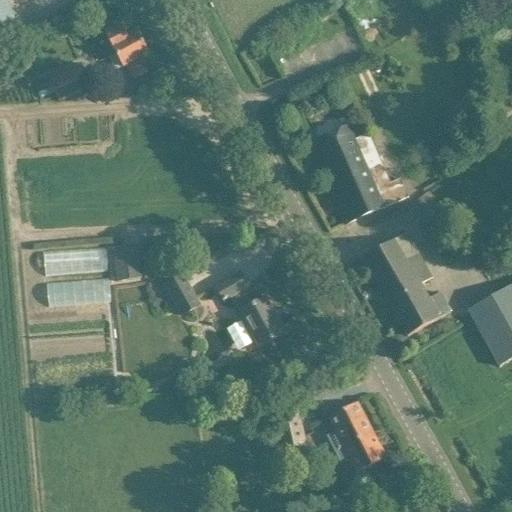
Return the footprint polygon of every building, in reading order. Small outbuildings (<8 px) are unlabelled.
[(2,0),(0,0),(0,25),(11,22),(2,0)] [(123,69),(126,67),(134,81),(147,73),(140,59),(149,55),(137,31),(127,37),(120,25),(104,33),(123,69)] [(50,77),(60,101),(90,89),(80,65),(50,77)] [(412,94),(397,101),(413,135),(428,128),(412,94)] [(318,141),(328,164),(320,168),(345,225),(408,198),(400,180),(390,184),(368,134),(353,141),(347,128),(318,141)] [(453,164),(441,169),(445,183),(458,178),(453,164)] [(363,259),(408,338),(451,313),(439,291),(428,298),(421,285),(431,280),(406,235),(363,259)] [(113,250),(117,283),(141,279),(137,246),(113,250)] [(230,299),(257,349),(285,333),(265,299),(251,307),(242,291),(247,288),(240,275),(222,285),(213,289),(220,301),(224,299),(226,302),(230,299)] [(165,286),(182,317),(200,307),(182,276),(165,286)] [(56,285),(56,310),(118,309),(117,284),(56,285)] [(511,359),(511,285),(467,310),(498,367),(511,359)] [(172,379),(169,384),(171,390),(176,393),(182,392),(185,386),(184,380),(178,377),(172,379)] [(340,463),(349,458),(357,475),(386,460),(357,404),(328,419),(336,433),(327,437),(340,463)] [(308,453),(300,410),(274,415),(283,458),(308,453)]
